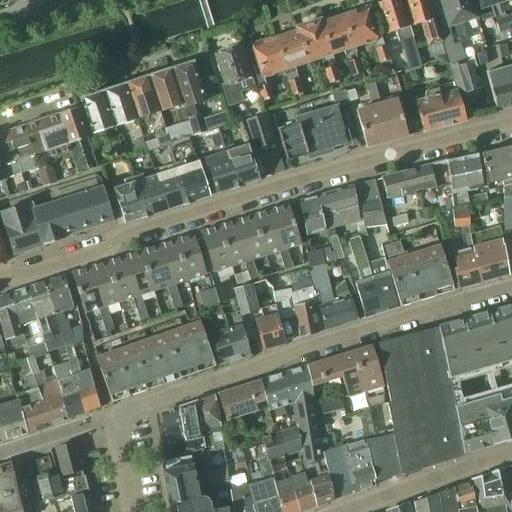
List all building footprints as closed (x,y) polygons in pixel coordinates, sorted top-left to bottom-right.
[(414,49),(399,0),(389,0),(377,4),(387,33),(396,31),(403,53),(414,49)] [(441,42),(428,0),(404,0),(405,1),(413,26),(423,23),(429,45),(441,42)] [(458,98),(460,97),(471,94),(462,63),(465,63),(459,42),(465,41),(460,22),(475,18),(469,0),(440,0),(447,25),(439,28),(455,90),(458,98)] [(492,2),(498,0),(476,0),(482,19),(495,15),(492,2)] [(366,8),(344,15),(354,47),(374,40),(377,50),(384,48),(380,38),(377,28),(373,29),(366,8)] [(320,23),(331,55),(345,50),(347,54),(355,51),(354,47),(344,15),(320,23)] [(500,31),(510,28),(507,16),(497,19),(500,31)] [(331,55),(320,23),(320,21),(296,29),(297,31),(307,63),(320,59),(321,62),(333,58),(331,55)] [(295,31),(272,39),(283,72),(284,75),(286,84),(287,83),(297,80),(294,72),(293,68),(307,63),(297,31),(295,31)] [(272,39),(251,46),(257,66),(254,67),(254,68),(253,69),(259,88),(265,86),(262,79),(283,72),(272,39)] [(497,47),(500,59),(509,57),(505,45),(497,47)] [(380,64),(390,60),(386,47),(375,50),(380,64)] [(239,49),(213,57),(222,87),(220,88),(226,109),(240,105),(237,95),(251,91),(239,49)] [(476,55),(479,67),(487,65),(484,53),(476,55)] [(444,54),(433,57),(436,66),(446,64),(444,54)] [(346,63),(351,79),(362,75),(358,60),(346,63)] [(390,60),(380,64),(384,78),(395,75),(390,60)] [(170,69),(185,114),(192,112),(191,108),(204,104),(198,82),(206,79),(202,62),(193,64),(193,62),(170,69)] [(511,65),(502,68),(511,104),(511,65)] [(323,71),(328,85),(339,82),(335,67),(323,71)] [(511,104),(502,68),(486,72),(496,112),(511,107),(511,104)] [(184,114),(185,114),(170,69),(147,77),(159,114),(181,108),(184,114)] [(166,135),(159,114),(147,77),(125,84),(136,121),(149,117),(151,122),(152,121),(156,132),(157,132),(159,137),(166,135)] [(287,83),(291,97),(302,94),(298,80),(287,83)] [(370,96),(379,94),(376,83),(367,86),(370,96)] [(136,121),(125,84),(102,92),(113,128),(136,121)] [(257,89),(262,104),(274,100),(269,85),(257,89)] [(466,122),(460,97),(458,98),(455,90),(438,94),(437,89),(424,92),(423,99),(414,101),(423,133),(466,122)] [(91,135),(113,128),(102,92),(79,99),(91,135)] [(356,101),(354,92),(347,93),(349,102),(356,101)] [(377,106),(387,143),(408,138),(398,100),(382,105),(379,94),(370,96),(373,107),(377,106)] [(377,106),(373,107),(357,111),(367,148),(387,143),(377,106)] [(77,107),(58,114),(58,115),(71,154),(78,174),(88,171),(78,141),(87,138),(77,107)] [(287,162),(347,145),(344,132),(345,131),(338,108),(297,119),(299,125),(278,131),(287,162)] [(264,114),(245,120),(254,150),(274,143),(264,114)] [(41,120),(35,122),(45,152),(48,161),(71,154),(58,115),(41,120)] [(206,133),(200,115),(188,119),(193,136),(206,133)] [(35,122),(23,126),(32,155),(33,156),(45,152),(35,122)] [(23,126),(7,132),(21,174),(38,169),(33,156),(32,155),(23,126)] [(7,132),(0,133),(0,167),(4,180),(21,174),(7,132)] [(219,135),(210,137),(215,149),(223,147),(219,135)] [(171,146),(167,136),(160,139),(164,148),(171,146)] [(142,140),(131,144),(135,158),(146,154),(142,140)] [(227,148),(224,149),(237,188),(243,186),(257,181),(246,147),(235,151),(234,146),(227,148)] [(504,199),(511,198),(511,197),(511,196),(511,192),(509,147),(481,154),(490,190),(503,186),(504,199)] [(123,157),(120,149),(110,153),(113,161),(123,157)] [(216,157),(205,160),(215,191),(216,195),(237,188),(224,149),(219,151),(215,152),(216,157)] [(472,156),(463,158),(466,192),(483,188),(477,155),(472,156)] [(455,201),(466,199),(463,158),(447,161),(447,162),(451,186),(455,201)] [(451,186),(447,162),(381,179),(387,199),(415,197),(414,192),(451,186)] [(174,166),(186,204),(209,197),(198,163),(185,167),(183,163),(174,166)] [(186,204),(174,166),(166,168),(167,173),(155,177),(166,211),(186,204)] [(51,167),(38,171),(42,187),(56,183),(51,167)] [(166,211),(155,177),(143,181),(142,176),(134,179),(147,217),(166,211)] [(125,224),(147,217),(134,179),(124,182),(125,186),(113,190),(123,220),(125,224)] [(357,185),(359,202),(380,200),(374,181),(357,185)] [(18,196),(27,193),(26,191),(24,185),(15,188),(18,196)] [(317,197),(314,197),(319,217),(327,215),(330,229),(325,230),(326,237),(330,237),(334,259),(342,257),(335,236),(334,228),(359,223),(352,186),(332,192),(317,197)] [(112,222),(111,218),(100,189),(33,209),(31,203),(0,212),(0,216),(11,248),(13,256),(17,254),(43,245),(43,246),(63,240),(62,238),(63,239),(65,238),(65,237),(74,234),(74,235),(76,235),(76,233),(85,231),(85,232),(87,231),(87,230),(96,227),(96,228),(98,228),(98,226),(107,223),(107,225),(109,224),(109,223),(112,222)] [(484,195),(466,199),(468,206),(486,202),(484,195)] [(325,230),(330,229),(327,215),(319,217),(314,197),(299,202),(304,236),(323,232),(323,230),(325,230)] [(451,197),(443,199),(445,209),(453,208),(451,197)] [(501,231),(511,231),(511,198),(504,199),(501,199),(501,231)] [(383,211),(380,200),(359,202),(361,215),(383,211)] [(288,205),(270,210),(283,250),(287,249),(300,245),(288,205)] [(431,207),(422,208),(423,219),(433,218),(431,207)] [(278,252),(283,250),(270,210),(253,216),(265,256),(278,252)] [(386,226),(383,211),(361,215),(364,229),(386,226)] [(468,212),(453,214),(454,227),(459,226),(468,225),(469,225),(468,212)] [(253,216),(235,221),(248,261),(252,260),(265,256),(253,216)] [(235,221),(218,227),(231,267),(244,262),(248,261),(235,221)] [(468,225),(459,226),(461,236),(462,235),(470,233),(468,225)] [(207,252),(199,255),(205,274),(213,272),(231,267),(218,227),(200,232),(207,252)] [(473,249),(480,283),(508,275),(501,236),(499,227),(470,236),(470,233),(474,249),(473,249)] [(193,235),(176,240),(188,280),(205,274),(199,255),(207,252),(200,232),(193,235)] [(459,289),(480,283),(473,249),(474,249),(470,233),(462,235),(465,251),(453,254),(456,269),(453,270),(459,289)] [(0,263),(8,261),(7,257),(0,235),(0,263)] [(176,240),(157,246),(171,286),(175,284),(188,280),(176,240)] [(399,243),(384,247),(387,258),(403,254),(399,243)] [(152,291),(166,287),(171,286),(157,246),(140,251),(152,291)] [(433,255),(386,268),(388,273),(388,274),(398,308),(454,292),(441,246),(431,249),(433,255)] [(372,278),(368,264),(363,248),(351,251),(360,281),(355,282),(363,315),(364,319),(379,314),(372,278)] [(283,250),(278,252),(281,261),(290,259),(287,249),(283,250)] [(306,253),(310,270),(323,266),(325,266),(322,249),(306,253)] [(140,251),(123,256),(135,297),(140,295),(152,291),(140,251)] [(119,302),(132,298),(135,297),(123,256),(106,262),(119,302)] [(290,259),(281,261),(284,271),(293,268),(290,259)] [(388,273),(386,268),(384,259),(368,264),(372,278),(379,314),(397,309),(388,274),(388,273)] [(248,261),(244,262),(246,271),(255,269),(252,260),(248,261)] [(106,262),(89,267),(102,308),(106,306),(119,302),(106,262)] [(323,266),(310,270),(314,288),(315,291),(317,291),(321,307),(319,308),(324,328),(325,331),(357,321),(356,317),(350,297),(348,298),(343,282),(328,287),(323,266)] [(84,313),(98,309),(102,308),(89,267),(72,273),(84,313)] [(255,269),(246,271),(249,280),(258,278),(255,269)] [(46,282),(55,314),(64,343),(72,340),(69,330),(66,321),(64,322),(61,312),(72,309),(63,276),(46,282)] [(45,318),(55,314),(46,282),(28,288),(38,320),(45,344),(52,342),(45,318)] [(171,286),(166,287),(170,299),(179,296),(175,284),(171,286)] [(230,285),(215,289),(218,303),(234,299),(231,289),(230,285)] [(231,289),(234,299),(238,315),(254,311),(246,285),(231,289)] [(26,288),(12,293),(26,340),(32,338),(27,323),(38,320),(28,288),(26,288)] [(290,290),(274,293),(279,321),(295,317),(298,336),(300,340),(318,333),(317,330),(313,310),(319,308),(321,307),(317,291),(315,291),(314,288),(306,290),(291,294),(290,290)] [(203,307),(218,303),(215,289),(199,293),(199,294),(195,295),(198,306),(202,305),(203,307)] [(9,294),(0,297),(0,324),(7,349),(26,342),(26,340),(12,293),(9,294)] [(135,297),(132,298),(136,310),(144,307),(140,295),(135,297)] [(179,296),(170,299),(174,311),(182,308),(179,296)] [(511,305),(498,309),(511,367),(511,305)] [(102,308),(98,309),(101,321),(110,318),(106,306),(102,308)] [(144,307),(136,310),(140,322),(148,319),(144,307)] [(284,345),(283,341),(276,316),(278,316),(276,308),(262,312),(265,320),(254,323),(261,347),(263,351),(284,345)] [(480,314),(493,372),(511,367),(498,309),(480,314)] [(220,311),(209,314),(213,326),(210,326),(212,336),(217,362),(218,366),(233,361),(223,323),(220,311)] [(486,374),(490,373),(493,372),(480,314),(463,319),(477,376),(486,374)] [(110,318),(101,321),(105,332),(114,330),(110,318)] [(223,323),(233,361),(250,356),(249,352),(239,318),(223,323)] [(438,327),(449,383),(458,381),(477,376),(463,319),(438,327)] [(192,331),(97,364),(111,403),(215,367),(199,323),(191,325),(192,331)] [(72,340),(64,343),(65,347),(72,345),(82,342),(81,327),(69,330),(72,340)] [(463,454),(449,383),(438,327),(379,344),(390,403),(388,403),(394,435),(375,439),(369,409),(359,412),(364,440),(375,483),(423,469),(422,467),(463,454)] [(46,354),(43,345),(27,350),(30,359),(33,358),(46,354)] [(72,345),(65,347),(69,363),(84,413),(85,413),(99,408),(88,370),(80,373),(72,345)] [(354,352),(366,392),(384,386),(372,346),(354,352)] [(348,397),(366,392),(354,352),(326,361),(332,380),(342,376),(348,397)] [(9,365),(16,363),(14,355),(7,357),(9,365)] [(30,359),(27,360),(33,375),(39,373),(33,358),(30,359)] [(317,384),(332,380),(326,361),(311,365),(317,384)] [(69,363),(53,368),(55,376),(57,382),(61,394),(60,395),(68,419),(71,418),(84,413),(69,363)] [(304,451),(308,463),(325,458),(324,455),(314,404),(306,367),(259,381),(266,399),(276,423),(286,419),(282,406),(295,402),(300,427),(262,438),(271,459),(272,460),(273,463),(285,459),(300,453),(304,451)] [(39,373),(33,375),(37,388),(42,400),(49,426),(51,425),(68,419),(60,395),(61,394),(57,382),(55,376),(45,380),(43,372),(39,373)] [(511,440),(511,383),(496,389),(490,373),(486,374),(490,390),(462,398),(460,390),(458,381),(449,383),(463,454),(463,455),(511,440)] [(477,376),(458,381),(460,390),(462,398),(490,390),(486,374),(477,376)] [(30,390),(16,396),(17,400),(18,400),(27,434),(30,433),(49,426),(42,400),(37,388),(33,375),(27,377),(28,382),(27,382),(30,390)] [(254,403),(266,399),(259,381),(217,395),(228,423),(225,427),(229,437),(243,432),(239,419),(257,412),(254,403)] [(201,437),(201,438),(202,438),(212,436),(215,453),(223,450),(214,396),(195,402),(201,437)] [(17,400),(0,404),(0,442),(27,434),(18,400),(17,400)] [(192,443),(202,440),(202,438),(201,438),(201,437),(195,402),(177,408),(184,442),(185,444),(186,451),(193,449),(192,443)] [(175,447),(185,444),(184,442),(177,408),(161,413),(163,425),(157,427),(163,455),(176,452),(175,447)] [(374,483),(375,483),(364,440),(335,451),(345,496),(375,486),(374,483)] [(60,469),(62,477),(68,476),(82,472),(74,443),(55,448),(57,456),(60,469)] [(242,449),(231,451),(235,465),(245,462),(242,449)] [(300,453),(289,457),(289,462),(291,469),(293,479),(296,499),(297,511),(302,511),(316,507),(311,481),(308,482),(307,475),(306,464),(308,463),(304,451),(300,453)] [(324,455),(325,458),(330,477),(329,477),(333,500),(345,496),(335,451),(324,455)] [(48,456),(25,464),(29,476),(52,469),(48,456)] [(285,459),(273,463),(276,475),(278,485),(281,511),(297,511),(296,499),(293,479),(291,469),(289,462),(289,457),(285,459)] [(325,458),(308,463),(306,464),(307,475),(308,482),(311,481),(316,507),(333,501),(333,500),(329,477),(330,477),(325,458)] [(252,500),(254,511),(281,511),(278,485),(276,475),(273,463),(272,460),(271,459),(263,461),(268,482),(254,486),(256,499),(252,500)] [(0,466),(0,511),(22,511),(15,483),(10,463),(0,466)] [(193,466),(162,472),(169,505),(170,511),(230,511),(230,510),(230,509),(228,510),(227,508),(205,511),(199,511),(196,500),(200,499),(193,466)] [(511,486),(509,467),(489,473),(494,511),(511,511),(511,501),(511,500),(511,486)] [(44,502),(51,500),(66,495),(62,477),(60,469),(36,476),(44,502)] [(206,473),(208,486),(228,482),(226,469),(206,473)] [(72,511),(92,511),(92,510),(88,495),(89,495),(88,493),(84,476),(83,476),(82,472),(68,476),(62,477),(66,495),(51,500),(52,504),(70,499),(72,511)] [(494,511),(489,473),(471,479),(471,483),(476,510),(476,511),(494,511)] [(471,483),(454,488),(458,511),(476,511),(476,510),(471,483)] [(230,511),(254,511),(252,500),(256,499),(254,486),(234,491),(236,508),(230,510),(230,511)] [(458,511),(454,488),(453,488),(452,488),(438,493),(441,511),(458,511)] [(414,511),(441,511),(438,493),(437,493),(436,493),(414,502),(413,502),(413,503),(414,511)]
